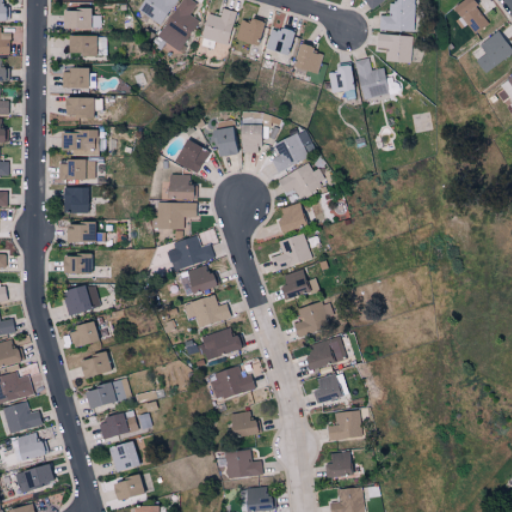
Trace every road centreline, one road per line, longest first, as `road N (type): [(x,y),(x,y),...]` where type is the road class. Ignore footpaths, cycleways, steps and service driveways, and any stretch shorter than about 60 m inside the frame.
road 1 (residential): [(88,511),(92,491),(34,290),(37,0)]
road 2 (residential): [(310,511),(294,421),(234,230),(246,200)]
